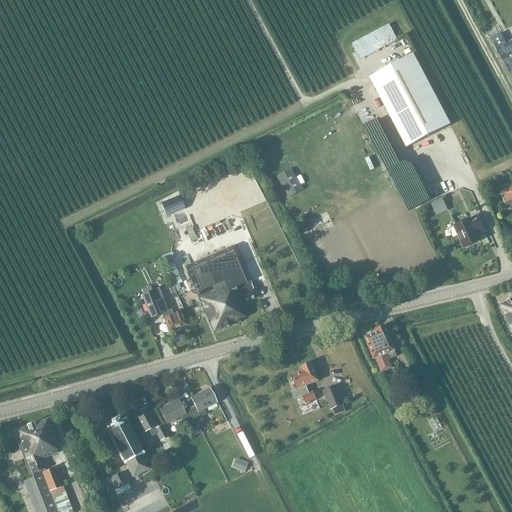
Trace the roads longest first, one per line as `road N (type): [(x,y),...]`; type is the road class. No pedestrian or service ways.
road 1 (tertiary): [(0,411),(511,279)]
road 2 (track): [(247,0),(302,100),(355,89),(404,166),(470,185),(510,279)]
